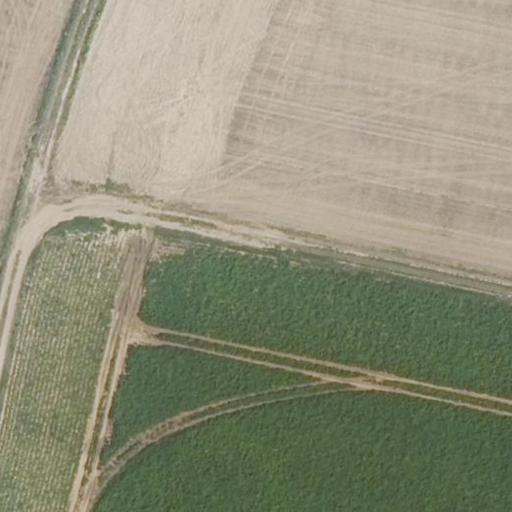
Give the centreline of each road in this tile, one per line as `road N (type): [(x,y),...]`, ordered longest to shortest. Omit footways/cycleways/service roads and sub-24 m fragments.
road 1 (track): [(0,339),(24,231),(81,205),(511,292)]
road 2 (track): [(24,231),(96,0)]
